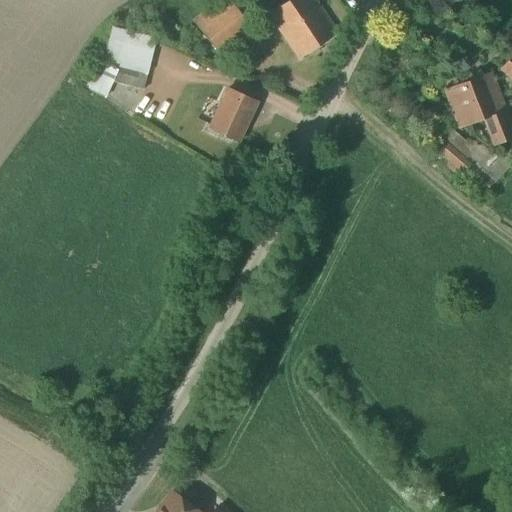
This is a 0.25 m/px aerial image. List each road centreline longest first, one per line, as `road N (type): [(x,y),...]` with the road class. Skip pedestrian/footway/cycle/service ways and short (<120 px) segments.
road 1 (unclassified): [(376,0),(187,380),(101,511)]
road 2 (track): [(336,85),(511,223)]
